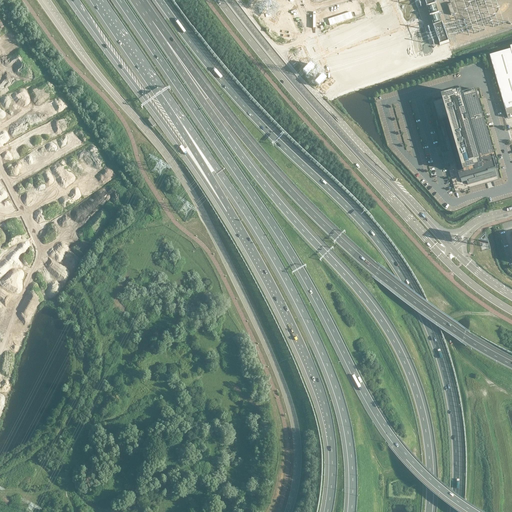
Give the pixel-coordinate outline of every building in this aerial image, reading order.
[(380,14),(376,1),(325,19),(330,32),(380,14)] [(448,5),(451,15),(457,14),(453,3),(448,5)] [(433,27),(440,46),(449,43),(443,23),(433,27)] [(511,50),(490,56),(493,67),(506,112),(508,118),(511,117),(511,45),(510,47),(511,50)] [(450,166),(450,167),(448,168),(449,172),(450,173),(451,176),(451,177),(452,181),(453,185),(453,186),(454,189),(455,190),(455,192),(455,193),(458,192),(464,190),(465,190),(469,189),(470,189),(476,187),(477,187),(481,186),(482,185),(487,184),(493,182),(500,180),(499,179),(499,177),(498,177),(497,173),(497,172),(496,169),(498,168),(495,157),(493,158),(492,156),(494,155),(482,112),(478,98),(464,102),(461,94),(433,102),(439,121),(437,121),(436,121),(438,128),(439,128),(439,127),(440,127),(444,137),(446,147),(444,147),(447,157),(449,156),(451,162),(449,163),(450,166)]
